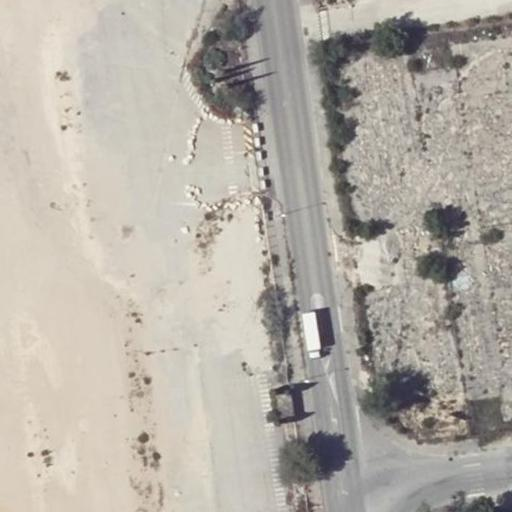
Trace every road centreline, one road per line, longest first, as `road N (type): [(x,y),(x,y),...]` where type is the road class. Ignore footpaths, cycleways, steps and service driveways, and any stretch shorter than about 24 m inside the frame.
road 1 (residential): [(260,0),(329,496)]
road 2 (residential): [(358,491),(289,0)]
road 3 (residential): [(358,491),(511,470)]
